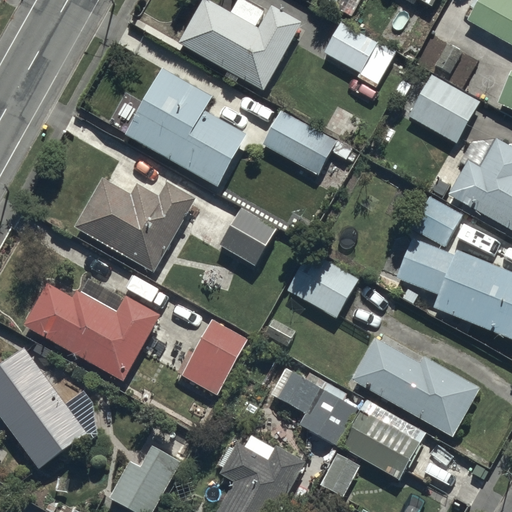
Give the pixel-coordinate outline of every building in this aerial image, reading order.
[(511,6),(500,0),(487,0),(471,28),(511,51),(511,6)] [(207,8),(183,50),(267,98),(304,33),(275,17),(262,39),(207,8)] [(379,52),(346,34),(332,59),(365,77),(379,52)] [(129,143),(216,192),(245,142),(203,119),(210,106),(165,80),(129,143)] [(481,110),(437,85),(416,122),(460,147),(481,110)] [(334,153),(284,124),(270,149),(320,178),(334,153)] [(459,203),(511,233),(511,150),(505,146),(486,178),(477,173),(459,203)] [(153,277),(191,212),(169,199),(163,209),(142,196),(134,208),(108,193),(83,235),(153,277)] [(466,225),(433,206),(417,234),(450,252),(466,225)] [(276,239),(243,221),(224,254),(257,273),(276,239)] [(511,280),(462,261),(461,265),(420,248),(405,284),(446,300),(441,312),(511,340),(511,280)] [(360,285),(316,260),(294,298),(338,323),(360,285)] [(120,386),(158,321),(129,304),(117,324),(77,300),(71,309),(47,295),(26,330),(120,386)] [(249,347),(217,328),(186,381),(219,399),(249,347)] [(384,347),(361,387),(455,439),(480,393),(429,365),(426,370),(384,347)] [(86,439),(24,356),(0,373),(0,423),(37,474),(86,439)] [(362,411),(292,371),(271,407),(341,447),(362,411)] [(423,446),(369,415),(350,449),(404,479),(423,446)] [(142,473),(132,468),(113,501),(132,511),(155,511),(181,467),(154,451),(142,473)] [(230,511),(280,511),(304,469),(280,455),(273,469),(240,451),(226,477),(244,487),(230,511)] [(366,469),(344,456),(327,487),(349,499),(366,469)]
